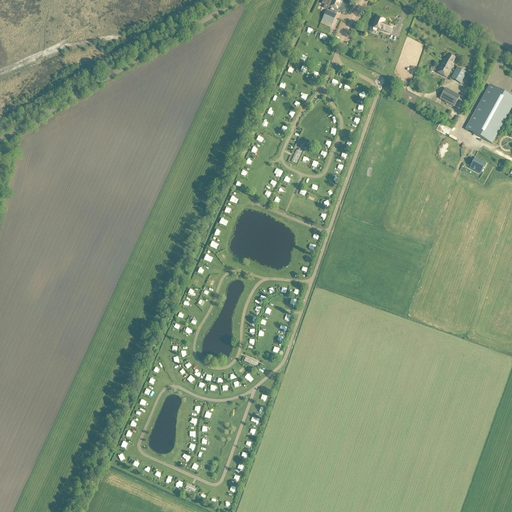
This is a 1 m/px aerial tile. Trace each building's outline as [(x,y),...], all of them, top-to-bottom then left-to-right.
[(344,14),(350,0),(323,0),(322,4),(325,6),(323,9),(328,11),(329,8),(331,8),(330,11),(337,14),(338,11),(344,14)] [(330,29),(332,24),(336,15),(326,11),(322,20),(326,22),(324,26),(330,29)] [(390,34),(393,27),(384,23),(385,21),(376,18),(372,28),(381,31),(390,34)] [(443,59),(435,72),(446,78),(454,65),(452,64),(455,59),(448,55),(445,60),(443,59)] [(467,73),(457,68),(451,79),(461,84),(467,73)] [(492,145),(511,107),(511,98),(489,86),(465,130),(492,145)] [(440,99),(455,107),(460,97),(446,89),(440,99)] [(298,152),(293,163),(296,165),(302,153),(300,152),(301,150),(299,149),(298,152)] [(487,165),(476,159),(471,169),(482,175),(487,165)] [(205,260),(211,263),(213,257),(207,254),(205,260)] [(244,362),(255,367),(257,363),(246,358),(244,362)] [(192,384),(196,380),(192,376),(188,380),(192,384)]
